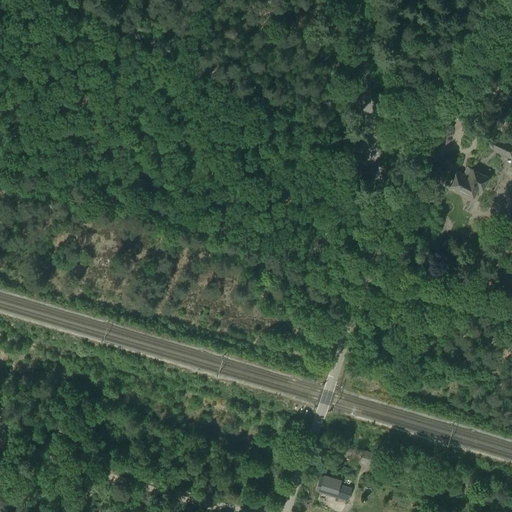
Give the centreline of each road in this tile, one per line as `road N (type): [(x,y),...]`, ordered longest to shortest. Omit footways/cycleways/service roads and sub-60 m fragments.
road 1 (unclassified): [(287,511),(378,237),(360,0)]
road 2 (track): [(366,273),(0,161)]
road 3 (track): [(372,151),(63,0)]
road 4 (track): [(379,228),(408,194),(506,0)]
road 5 (track): [(0,444),(223,511)]
